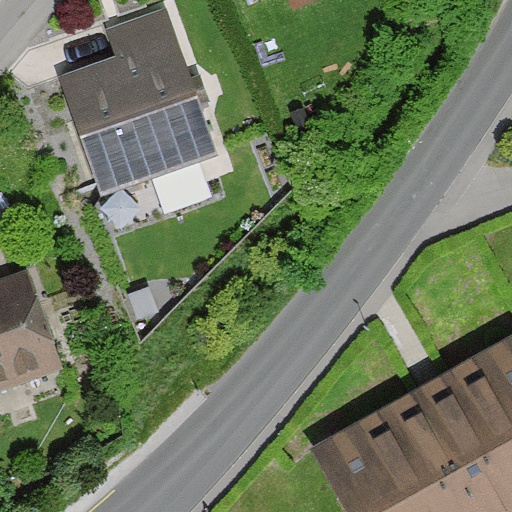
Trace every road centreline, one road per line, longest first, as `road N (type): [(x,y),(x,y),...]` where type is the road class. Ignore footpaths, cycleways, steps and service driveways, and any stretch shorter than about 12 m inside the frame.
road 1 (residential): [(141,511),(234,417),(415,192)]
road 2 (residential): [(415,192),(511,51)]
